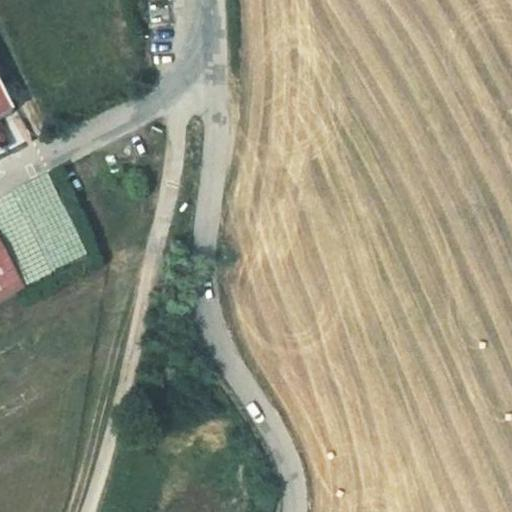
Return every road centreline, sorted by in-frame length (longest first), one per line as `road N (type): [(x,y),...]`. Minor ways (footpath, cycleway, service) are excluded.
road 1 (unclassified): [(296,511),(289,463),(227,358),(209,308),(199,247),(217,121),(200,90)]
road 2 (track): [(72,511),(136,343),(179,97)]
road 3 (unclassified): [(200,90),(0,186)]
